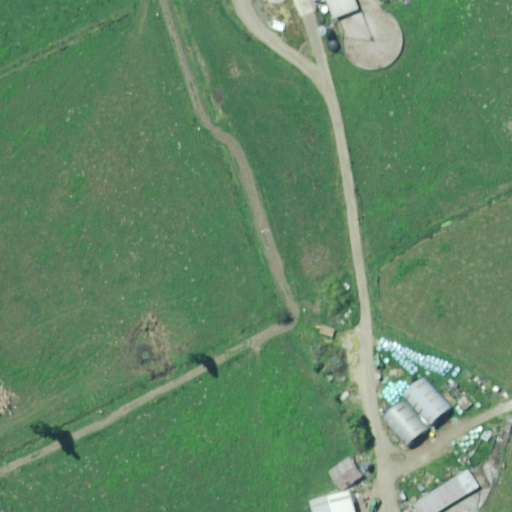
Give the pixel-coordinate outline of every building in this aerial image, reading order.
[(360,9),(356,0),(329,0),(337,19),(360,9)] [(426,377),(405,397),(432,427),(454,407),(426,377)] [(430,428),(406,402),(386,420),(410,447),(430,428)] [(365,479),(353,459),(332,472),(343,492),(365,479)] [(442,511),(482,487),(472,471),(413,507),(416,511),(442,511)] [(358,511),(354,492),(316,502),(318,511),(358,511)]
